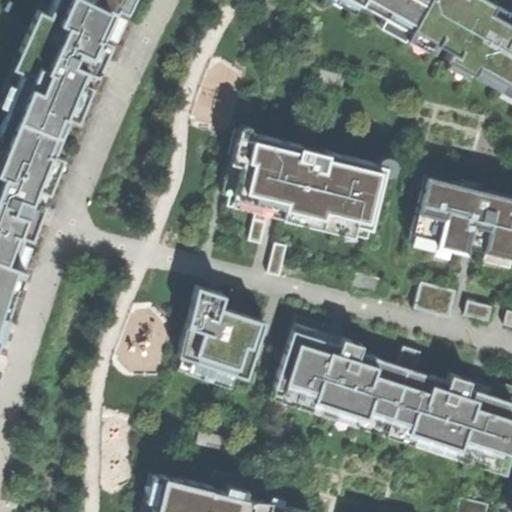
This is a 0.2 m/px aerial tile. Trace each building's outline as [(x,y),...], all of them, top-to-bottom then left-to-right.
[(17,49),(29,54),(0,123),(0,258),(11,262),(19,240),(21,234),(27,218),(21,216),(27,199),(33,202),(34,199),(36,194),(38,188),(47,168),(73,101),(82,81),(84,77),(87,71),(88,68),(82,65),(89,50),(95,53),(101,37),(114,9),(92,0),(52,0),(47,13),(37,36),(25,31),(17,49)] [(92,0),(114,9),(115,6),(118,0),(92,0)] [(118,0),(115,6),(125,11),(130,0),(118,0)] [(333,0),(353,11),(358,3),(353,0),(333,0)] [(404,36),(409,27),(424,0),(353,0),(358,3),(364,5),(384,16),(379,25),(403,39),(404,36)] [(424,0),(409,27),(436,43),(448,49),(444,57),(481,78),(481,79),(498,88),(503,79),(511,84),(511,26),(511,29),(500,23),(505,13),(480,0),(424,0)] [(494,0),(480,0),(505,13),(507,9),(494,2),(495,0),(494,0)] [(36,7),(25,31),(37,36),(47,13),(36,7)] [(409,27),(404,36),(431,51),(436,43),(409,27)] [(110,41),(101,37),(95,53),(89,50),(82,65),(88,68),(87,71),(95,74),(110,41)] [(344,74),(321,69),(318,82),(341,87),(344,74)] [(498,88),(511,96),(511,84),(503,79),(498,88)] [(90,84),(82,81),(73,101),(82,105),(90,84)] [(239,156),(230,193),(257,199),(247,239),(259,242),(266,213),(272,188),(284,191),(280,205),(369,227),(384,163),(323,149),(299,143),(246,130),(233,127),(226,153),(239,156)] [(54,171),(47,168),(38,188),(46,192),(54,171)] [(511,194),(424,173),(410,231),(465,244),(470,246),(476,247),(511,256),(511,194)] [(266,213),(279,216),(366,237),(369,227),(280,205),(284,191),(272,188),(266,213)] [(42,202),(34,199),(33,202),(27,199),(21,216),(27,218),(21,234),(29,237),(42,202)] [(19,240),(11,262),(12,263),(20,265),(27,243),(19,240)] [(285,244),(273,241),(266,271),(278,274),(285,244)] [(0,318),(1,316),(0,315),(0,298),(12,263),(11,262),(0,258),(0,318)] [(355,272),(352,285),(376,291),(379,278),(355,272)] [(419,280),(412,307),(447,316),(454,289),(419,280)] [(193,283),(184,322),(185,322),(191,297),(218,305),(222,291),(193,283)] [(184,322),(176,354),(181,356),(234,373),(245,377),(251,359),(255,346),(254,346),(263,320),(227,308),(218,305),(191,297),(185,322),(184,322)] [(466,299),(463,313),(487,319),(490,305),(475,301),(466,299)] [(0,329),(8,303),(0,300),(0,315),(1,316),(0,318),(0,329)] [(511,310),(505,309),(502,323),(511,325),(511,310)] [(315,321),(295,314),(295,316),(272,385),(320,400),(316,410),(335,416),(338,407),(379,420),(375,430),(383,432),(410,348),(403,346),(402,345),(396,363),(394,369),(375,362),(377,356),(357,350),(359,342),(340,336),(338,344),(333,342),(311,335),(315,321)] [(414,349),(410,348),(383,432),(390,434),(393,424),(415,431),(440,439),(461,446),(458,456),(474,462),(477,452),(497,458),(504,427),(511,401),(511,396),(511,385),(493,379),(491,385),(488,393),(476,389),(465,386),(468,378),(448,372),(446,379),(431,374),(429,380),(411,374),(413,368),(419,350),(414,349)] [(230,386),(234,373),(181,356),(177,369),(230,386)] [(396,363),(377,356),(375,362),(394,369),(396,363)] [(431,374),(413,368),(411,374),(429,380),(431,374)] [(320,400),(272,385),(269,396),(383,433),(383,432),(375,430),(379,420),(338,407),(335,416),(316,410),(320,400)] [(411,442),(415,431),(393,424),(390,434),(383,432),(383,433),(382,433),(411,442)] [(511,441),(511,428),(504,427),(497,458),(477,452),(474,462),(458,456),(461,446),(440,439),(436,450),(504,472),(511,441)] [(222,435),(198,430),(195,443),(219,448),(222,435)] [(309,511),(310,510),(298,507),(266,500),(267,497),(250,494),(249,495),(237,492),(242,475),(212,470),(209,485),(159,473),(159,474),(149,472),(142,497),(141,501),(142,501),(143,497),(155,500),(152,511),(309,511)] [(460,497),(456,511),(485,511),(487,504),(460,497)]
